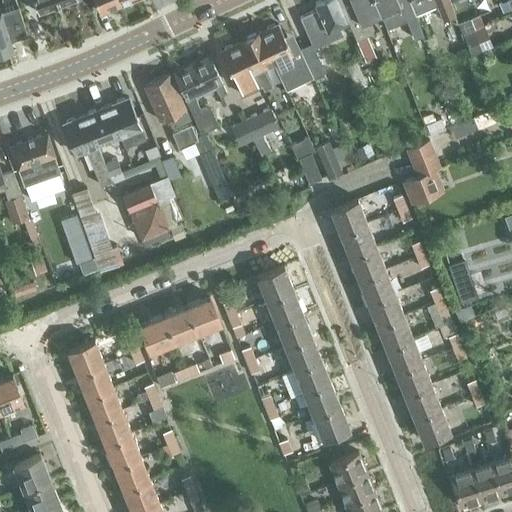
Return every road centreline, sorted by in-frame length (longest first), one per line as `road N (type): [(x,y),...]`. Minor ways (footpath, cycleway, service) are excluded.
road 1 (residential): [(416,511),(306,235),(287,234),(26,339)]
road 2 (tertiary): [(0,94),(165,34),(220,0)]
road 3 (residential): [(26,339),(94,511)]
